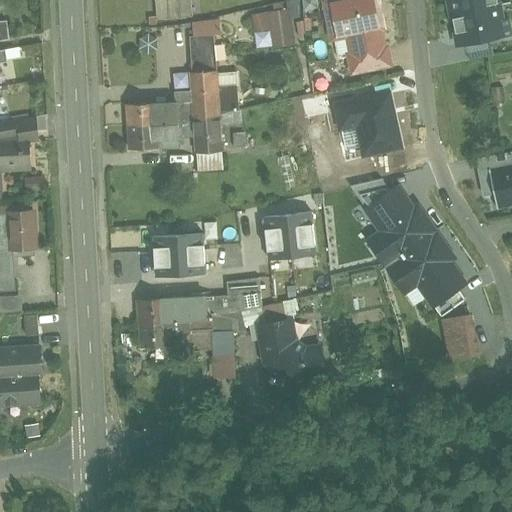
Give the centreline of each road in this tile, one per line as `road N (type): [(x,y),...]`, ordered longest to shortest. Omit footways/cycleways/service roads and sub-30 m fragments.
road 1 (tertiary): [(71,0),(91,452)]
road 2 (residential): [(91,452),(511,372)]
road 3 (residential): [(414,0),(437,173),(497,272),(511,327)]
